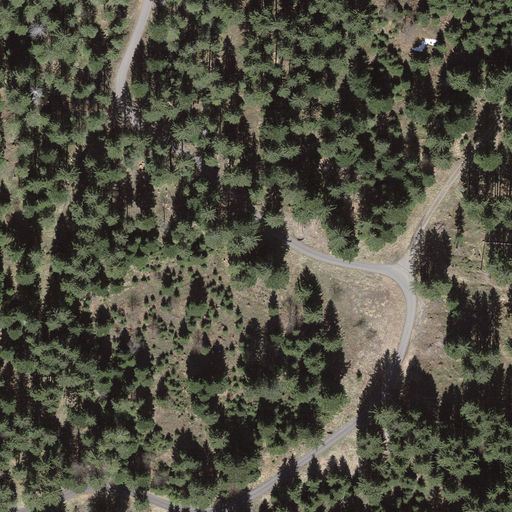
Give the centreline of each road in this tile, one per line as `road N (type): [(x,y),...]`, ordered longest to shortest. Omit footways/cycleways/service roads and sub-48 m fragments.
road 1 (track): [(199,511),(246,501),(380,397),(410,323),(411,294),(401,276),(321,257),(271,232),(129,112),(122,72),(149,0)]
road 2 (track): [(401,276),(437,205),(511,101)]
road 3 (track): [(9,511),(95,487),(190,511)]
